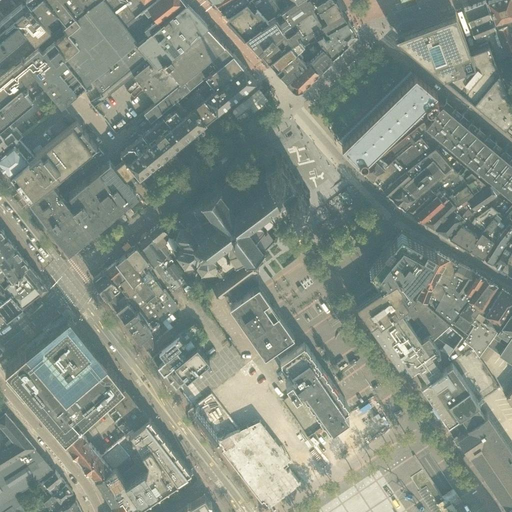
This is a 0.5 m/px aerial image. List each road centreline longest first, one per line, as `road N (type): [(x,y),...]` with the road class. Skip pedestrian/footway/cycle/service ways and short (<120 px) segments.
road 1 (tertiary): [(68,289),(245,511)]
road 2 (unclassified): [(99,511),(79,476),(0,386)]
road 3 (residential): [(428,430),(338,307)]
road 4 (unknown): [(65,189),(182,96)]
road 5 (residential): [(305,511),(410,442)]
road 6 (unclassified): [(157,207),(68,289)]
